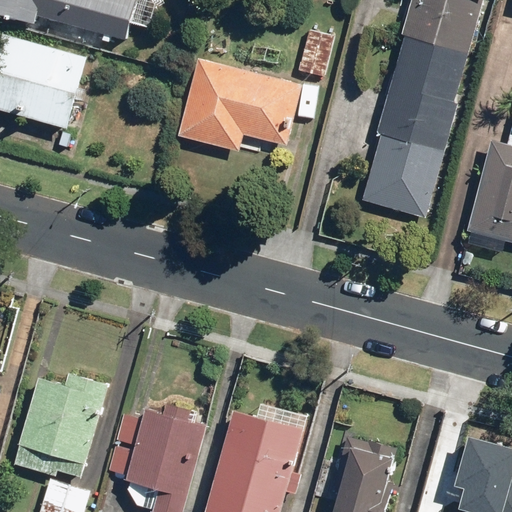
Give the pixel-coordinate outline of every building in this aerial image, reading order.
[(0,0),(0,16),(37,26),(39,19),(128,42),(139,0),(138,0),(0,0)] [(488,0),(414,0),(381,133),(365,200),(391,208),(429,217),(488,0)] [(311,28),(300,71),(327,78),(338,35),(311,28)] [(6,35),(0,57),(0,110),(70,130),(90,59),(6,35)] [(304,85),(200,60),(181,138),(243,154),(247,138),(288,148),(304,85)] [(511,130),(508,145),(496,141),(469,230),(511,242),(511,130)] [(110,382),(70,371),(66,385),(39,377),(15,465),(57,476),(58,471),(83,478),(110,382)] [(258,415),(235,409),(206,511),(282,511),(288,492),(297,494),(303,474),(293,471),(309,416),(261,403),(258,415)] [(184,511),(209,424),(146,407),(143,419),(125,414),(110,471),(127,475),(126,480),(130,482),(128,488),(138,504),(156,510),(155,511),(157,511),(184,511)] [(331,487),(342,490),(336,511),(386,511),(391,496),(385,494),(394,459),(380,455),(383,443),(345,433),(331,487)] [(85,511),(92,491),(51,478),(40,511),(85,511)] [(506,511),(508,506),(441,490),(435,511),(506,511)]
